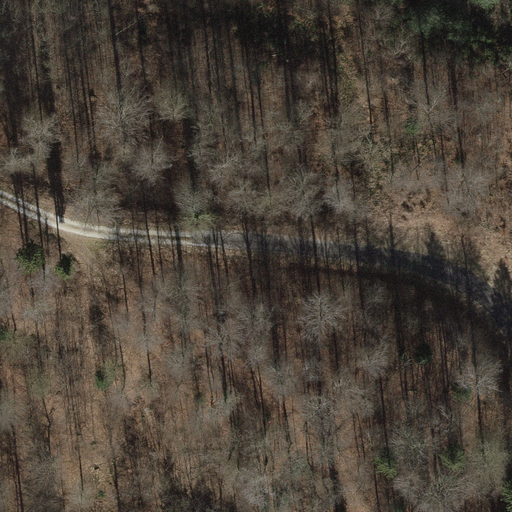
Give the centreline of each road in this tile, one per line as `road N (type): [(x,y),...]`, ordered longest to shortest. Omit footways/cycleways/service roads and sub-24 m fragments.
road 1 (track): [(511,333),(450,269),(65,233)]
road 2 (track): [(65,233),(323,450),(353,511)]
